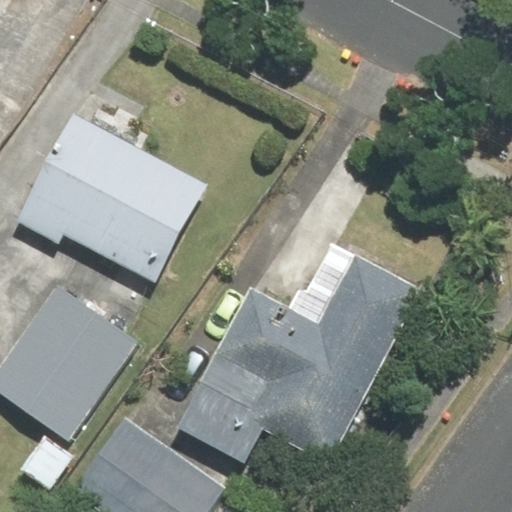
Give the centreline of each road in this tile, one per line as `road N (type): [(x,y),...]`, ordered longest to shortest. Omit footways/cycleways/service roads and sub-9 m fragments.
road 1 (residential): [(400,0),(511,59)]
road 2 (residential): [(511,410),(442,511)]
